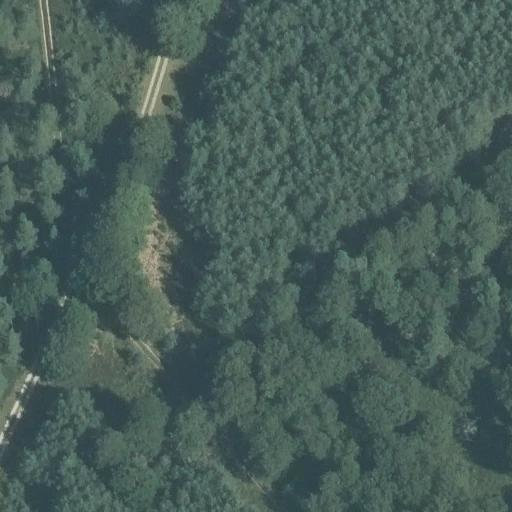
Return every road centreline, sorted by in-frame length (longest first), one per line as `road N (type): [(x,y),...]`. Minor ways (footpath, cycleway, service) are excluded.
road 1 (track): [(41,0),(80,269),(278,511)]
road 2 (track): [(0,445),(140,135),(179,0)]
